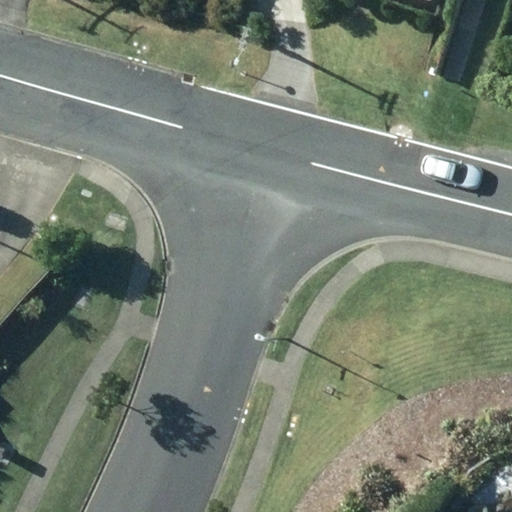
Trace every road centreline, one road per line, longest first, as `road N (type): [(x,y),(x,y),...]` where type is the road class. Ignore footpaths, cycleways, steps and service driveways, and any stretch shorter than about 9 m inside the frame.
road 1 (tertiary): [(265,154),(211,352),(143,511)]
road 2 (tertiary): [(265,154),(0,75)]
road 3 (tertiary): [(511,218),(265,154)]
